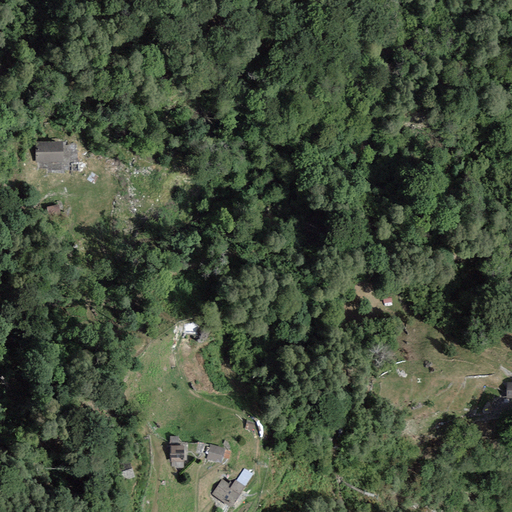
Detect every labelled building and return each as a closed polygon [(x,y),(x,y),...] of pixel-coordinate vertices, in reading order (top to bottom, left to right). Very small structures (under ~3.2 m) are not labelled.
[(366,138),(357,138),(357,148),(366,148),(366,138)] [(61,142),(36,142),(36,163),(62,163),(61,142)] [(60,216),(58,205),(47,207),(49,219),(60,216)] [(383,291),(384,303),(392,302),(391,291),(383,291)] [(178,445),(178,437),(170,437),(170,445),(178,445)] [(178,445),(170,445),(169,462),(172,462),(183,462),(185,462),(185,445),(178,445)] [(225,448),(210,445),(207,460),(221,463),(223,458),(225,450),(225,448)] [(225,450),(223,458),(229,459),(231,451),(225,450)] [(134,476),(130,461),(112,466),(117,482),(134,476)] [(245,486),(253,475),(244,469),(236,480),(245,486)] [(231,508),(245,486),(236,480),(235,480),(233,483),(231,481),(228,484),(222,479),(212,494),(231,508)] [(127,483),(116,484),(116,493),(128,492),(127,483)]
